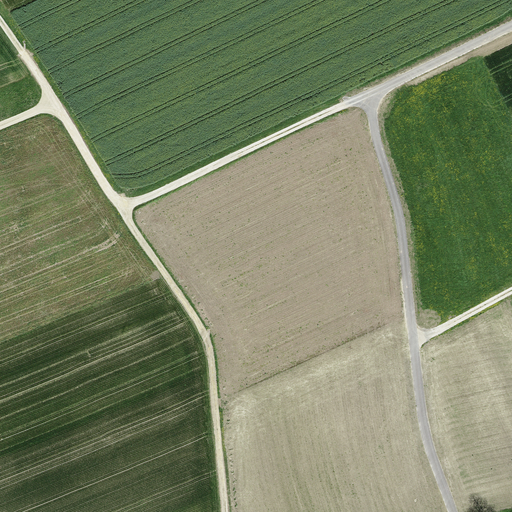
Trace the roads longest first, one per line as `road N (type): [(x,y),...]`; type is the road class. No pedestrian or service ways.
road 1 (residential): [(511,24),(386,86),(372,110),(401,222),(430,456)]
road 2 (track): [(375,97),(124,208),(0,24)]
road 3 (track): [(124,208),(209,346),(223,511)]
